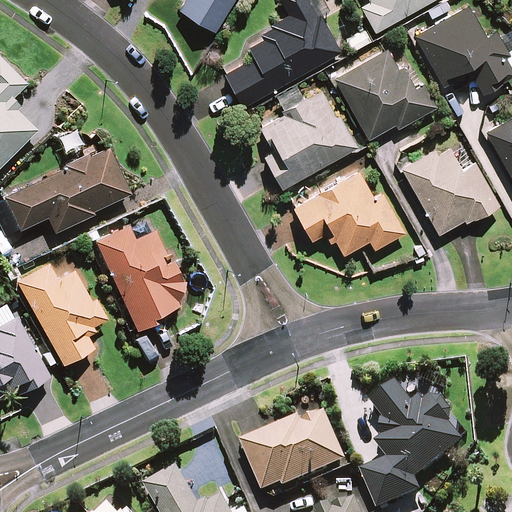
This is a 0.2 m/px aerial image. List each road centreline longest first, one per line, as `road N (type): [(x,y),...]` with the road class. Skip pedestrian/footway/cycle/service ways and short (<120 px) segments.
road 1 (residential): [(43,0),(95,37),(176,129),(294,342)]
road 2 (residential): [(0,483),(294,342)]
road 3 (residential): [(294,342),(393,317),(511,307)]
